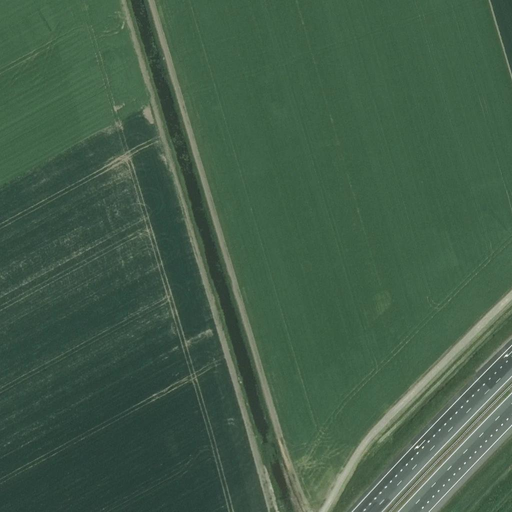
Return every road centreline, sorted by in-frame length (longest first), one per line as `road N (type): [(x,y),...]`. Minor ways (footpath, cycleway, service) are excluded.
road 1 (unclassified): [(322,511),(373,432),(511,296)]
road 2 (motorway): [(511,366),(372,511)]
road 3 (motorway): [(408,511),(511,404)]
